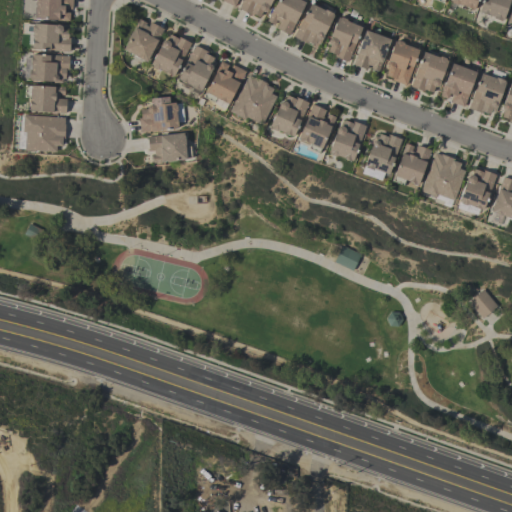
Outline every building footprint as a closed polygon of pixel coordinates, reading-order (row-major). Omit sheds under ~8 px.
[(70,21),(70,0),(34,0),(34,20),(70,21)] [(242,0),(239,9),(263,19),(270,0),(242,0)] [(305,2),(300,0),(276,0),(265,21),(276,27),(275,29),(288,35),(305,2)] [(449,0),(449,2),(473,11),(476,0),(449,0)] [(293,36),(317,48),(333,15),(309,3),(293,36)] [(347,61),(361,26),(337,17),(324,52),(347,61)] [(147,61),(161,27),(149,23),(149,24),(135,19),(122,52),(147,61)] [(31,25),(30,50),(67,51),(68,26),(31,25)] [(378,73),(389,38),(363,30),(353,65),(378,73)] [(188,43),(165,32),(150,67),(173,77),(188,43)] [(382,76),(405,85),(419,49),(395,41),(382,76)] [(177,81),(200,91),(215,56),(191,46),(177,81)] [(435,95),(446,59),(422,51),(410,87),(435,95)] [(66,55),(29,55),(29,81),(66,82),(66,55)] [(463,106),(475,72),(451,63),(438,97),(463,106)] [(467,108),(492,117),(505,82),(480,72),(467,108)] [(276,90),(244,77),(230,112),(261,125),(276,90)] [(65,113),(65,97),(64,97),(64,86),(29,86),(28,112),(65,113)] [(269,129),(293,137),(306,102),(281,93),(269,129)] [(139,131),(181,130),(180,103),(168,104),(168,97),(148,98),(148,109),(139,110),(139,131)] [(321,149),(335,115),(311,105),(296,139),(321,149)] [(62,117),(23,116),(22,151),(60,152),(62,117)] [(364,127),(339,118),(327,154),(352,162),(364,127)] [(388,174),(399,139),(374,132),(363,167),(388,174)] [(146,136),(147,152),(151,152),(151,163),(185,161),(183,134),(146,136)] [(392,176),(417,185),(429,151),(405,142),(392,176)] [(420,191),(452,201),(464,163),(432,153),(420,191)] [(495,175),(470,167),(457,202),(482,211),(495,175)] [(511,202),(511,192),(505,191),(508,180),(500,177),(490,212),(507,218),(511,202)] [(360,255),(352,271),(334,263),(342,246),(360,255)] [(483,289),(498,305),(483,319),(468,302),(483,289)] [(398,313),(402,320),(397,327),(389,326),(385,318),(390,312),(398,313)]
